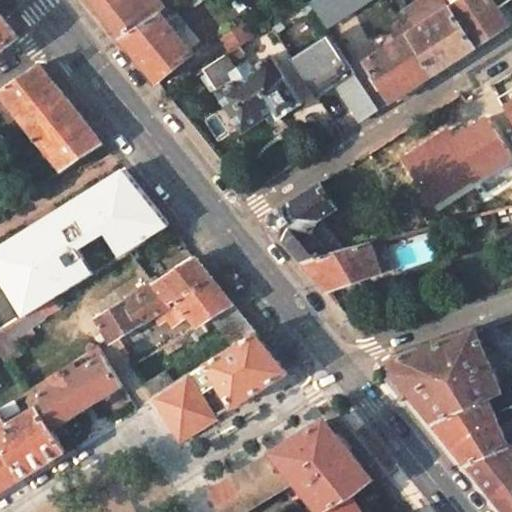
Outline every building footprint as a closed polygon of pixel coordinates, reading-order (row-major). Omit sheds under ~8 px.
[(92,0),(121,36),(159,11),(176,0),(92,0)] [(306,0),(293,9),(311,37),(327,26),(310,0),(306,0)] [(402,36),(362,62),(337,21),(367,0),(310,0),(327,26),(337,42),(361,80),(372,98),(383,90),(391,102),(434,74),(408,33),(406,30),(400,33),(402,36)] [(418,0),(405,9),(417,28),(408,33),(434,74),(475,47),(449,7),(444,0),(418,0)] [(459,0),(449,7),(475,47),(511,23),(511,12),(506,3),(509,0),(459,0)] [(157,82),(191,53),(159,11),(121,36),(157,82)] [(0,12),(0,49),(18,35),(0,12)] [(244,22),(221,37),(231,51),(239,45),(253,36),(244,22)] [(337,42),(299,68),(319,99),(337,87),(359,122),(380,109),(372,98),(361,80),(337,42)] [(204,69),(219,92),(238,78),(234,72),(238,69),(237,68),(231,61),(244,52),(239,45),(231,51),(204,69)] [(281,116),(302,102),(271,54),(253,67),(249,60),(237,68),(238,69),(234,72),(238,78),(219,92),(244,128),(265,114),(276,107),(281,116)] [(39,63),(0,90),(0,91),(18,114),(63,169),(103,143),(39,63)] [(511,87),(499,96),(511,116),(511,87)] [(0,107),(10,120),(18,114),(0,91),(0,107)] [(271,121),(281,116),(276,107),(265,114),(271,121)] [(347,247),(323,217),(338,207),(322,181),(273,213),(272,222),(302,259),(347,247)] [(328,290),(380,270),(381,267),(393,263),(387,245),(391,244),(389,235),(347,247),(302,259),(328,290)] [(170,317),(176,325),(183,321),(190,331),(192,329),(197,336),(218,323),(235,344),(255,331),(196,257),(98,318),(112,343),(113,344),(118,340),(137,328),(140,332),(143,330),(146,328),(144,323),(155,316),(161,323),(170,317)] [(43,315),(60,305),(53,295),(37,306),(43,315)] [(6,339),(43,317),(37,306),(0,329),(6,339)] [(511,378),(500,384),(484,349),(491,346),(482,326),(397,356),(393,370),(437,425),(497,397),(509,392),(511,390),(511,378)] [(127,354),(149,340),(143,330),(140,332),(137,328),(118,340),(123,346),(127,354)] [(0,329),(0,356),(3,362),(16,355),(6,339),(0,329)] [(198,389),(216,379),(233,406),(288,371),(255,331),(235,344),(174,384),(153,397),(180,438),(213,418),(208,411),(206,407),(208,404),(198,389)] [(37,410),(52,430),(122,387),(98,348),(72,364),(26,394),(37,410)] [(166,371),(145,384),(153,397),(174,384),(166,371)] [(437,425),(467,463),(511,444),(511,390),(509,392),(511,397),(511,422),(503,426),(493,405),(499,401),(497,397),(437,425)] [(0,414),(6,422),(19,414),(11,402),(0,409),(0,414)] [(226,410),(221,403),(208,411),(213,418),(226,410)] [(37,410),(9,427),(6,422),(0,414),(0,446),(4,452),(21,479),(66,451),(52,430),(37,410)] [(327,418),(216,488),(227,511),(248,511),(283,491),(286,495),(300,486),(312,503),(299,511),(325,511),(353,496),(354,495),(364,486),(374,479),(327,418)] [(511,511),(511,444),(467,463),(507,511),(511,511)] [(4,452),(0,454),(0,491),(21,479),(4,452)] [(325,511),(363,511),(354,495),(353,496),(325,511)]
